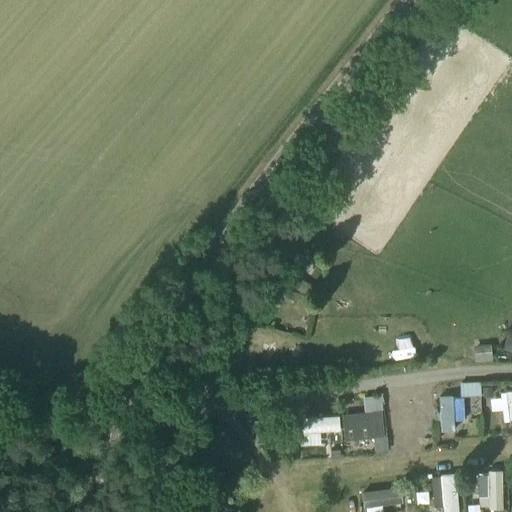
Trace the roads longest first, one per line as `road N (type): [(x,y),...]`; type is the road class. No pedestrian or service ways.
road 1 (unclassified): [(110,423),(152,334),(408,0)]
road 2 (unclassified): [(110,423),(150,427),(453,373),(511,371)]
